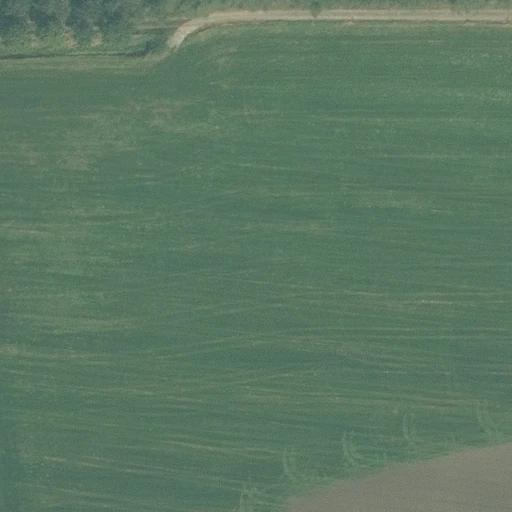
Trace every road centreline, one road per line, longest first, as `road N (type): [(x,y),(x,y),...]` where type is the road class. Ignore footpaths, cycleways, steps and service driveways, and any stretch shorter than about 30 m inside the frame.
road 1 (track): [(0,24),(168,0)]
road 2 (unclassified): [(511,0),(379,0)]
